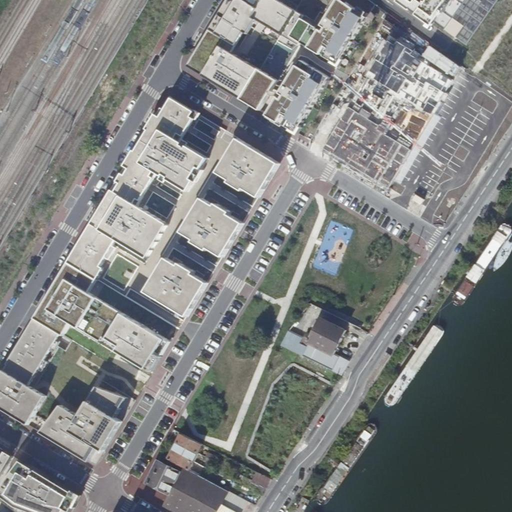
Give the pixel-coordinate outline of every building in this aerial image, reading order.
[(232,0),(188,74),(241,106),(303,0),(232,0)] [(363,0),(303,0),(241,106),(308,146),(385,16),(363,0)] [(399,0),(412,9),(413,8),(423,16),(422,17),(434,25),(436,21),(468,44),(498,0),(399,0)] [(169,90),(55,282),(111,315),(221,121),(169,90)] [(239,130),(205,186),(259,214),(290,161),(239,130)] [(196,197),(163,253),(217,281),(248,227),(196,197)] [(152,267),(119,323),(173,351),(204,298),(152,267)] [(34,313),(2,366),(31,383),(63,331),(34,313)] [(310,343),(334,356),(336,351),(347,330),(323,318),(311,341),(310,343)] [(288,333),(282,346),(303,356),(310,343),(311,341),(306,338),(290,330),(288,333)] [(336,351),(334,356),(310,343),(303,356),(334,371),(338,373),(342,375),(351,359),(336,351)] [(0,369),(0,406),(30,424),(49,394),(31,383),(2,366),(0,369)] [(97,386),(91,397),(111,409),(120,414),(130,395),(97,386)] [(111,409),(91,397),(81,415),(69,434),(105,455),(126,418),(120,414),(111,409)] [(63,405),(43,432),(99,466),(105,455),(69,434),(81,415),(63,405)] [(37,414),(32,425),(43,430),(49,419),(37,414)] [(177,444),(198,454),(203,445),(182,434),(177,444)] [(173,452),(194,463),(198,454),(177,444),(173,452)] [(169,460),(184,467),(190,470),(194,463),(173,452),(169,460)] [(0,479),(1,478),(13,458),(6,453),(1,461),(0,460),(0,479)] [(159,461),(148,484),(171,495),(165,507),(175,511),(243,511),(249,501),(190,470),(184,467),(181,473),(159,461)] [(71,511),(79,498),(67,491),(22,462),(0,494),(0,496),(19,511),(71,511)] [(266,489),(273,480),(258,472),(252,482),(266,489)] [(262,497),(266,489),(252,482),(247,490),(262,497)]
